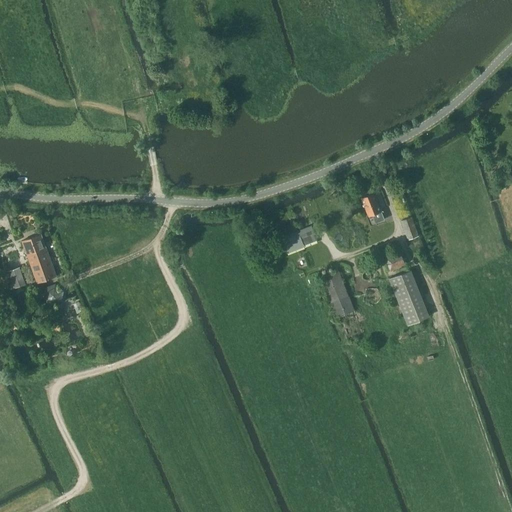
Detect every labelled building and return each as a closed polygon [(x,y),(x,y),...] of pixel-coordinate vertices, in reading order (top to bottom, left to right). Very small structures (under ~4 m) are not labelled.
[(384,220),(381,211),(374,193),(362,198),(369,216),(372,214),(376,223),(384,220)] [(408,240),(419,236),(412,217),(401,221),(408,240)] [(317,239),(314,232),(312,225),(282,237),(288,252),(305,245),(305,244),(317,239)] [(38,282),(56,276),(41,233),(22,240),(38,282)] [(390,270),(406,264),(400,251),(385,256),(390,270)] [(14,288),(26,284),(20,267),(8,271),(14,288)] [(338,268),(320,275),(337,318),(354,311),(338,268)] [(408,325),(429,316),(411,269),(389,278),(408,325)] [(61,294),(61,292),(60,289),(59,287),(57,285),(55,283),(52,282),(50,282),(47,283),(45,284),(43,286),(41,288),(41,291),(40,293),(41,296),(42,298),(44,300),(46,302),(49,303),(52,303),(54,302),(57,301),(59,299),(60,297),(61,294)]
